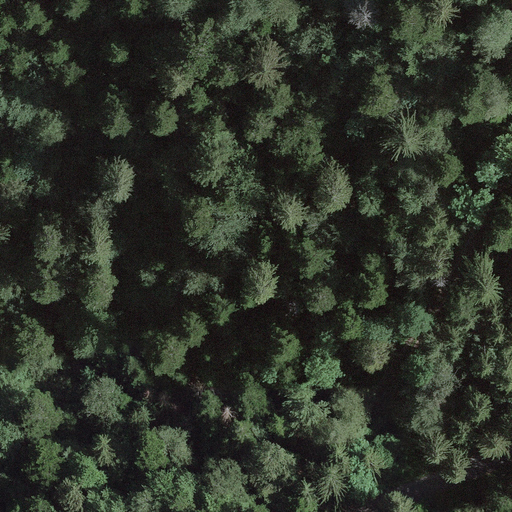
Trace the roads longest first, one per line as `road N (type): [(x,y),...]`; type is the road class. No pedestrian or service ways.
road 1 (track): [(18,511),(88,306),(159,0)]
road 2 (track): [(511,159),(471,247),(386,387),(263,511)]
road 3 (unclassified): [(511,453),(372,511)]
